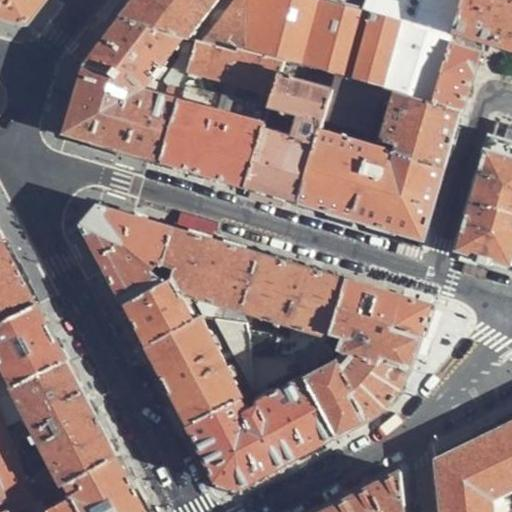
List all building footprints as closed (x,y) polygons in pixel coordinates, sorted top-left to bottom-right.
[(38,0),(0,0),(0,15),(21,23),(38,0)] [(189,33),(193,34),(219,0),(138,0),(124,19),(189,33)] [(324,69),(340,74),(435,101),(452,43),(456,27),(463,0),(430,0),(423,27),(325,0),(237,0),(206,38),(289,59),(324,69)] [(511,0),(463,0),(456,27),(502,41),(509,43),(511,44),(511,0)] [(133,152),(166,162),(200,48),(188,45),(176,89),(164,86),(160,89),(134,80),(135,78),(147,77),(150,75),(189,33),(124,19),(105,44),(87,68),(69,132),(133,152)] [(207,174),(250,186),(269,125),(275,104),(284,73),(289,59),(206,38),(203,37),(200,48),(166,162),(207,174)] [(435,101),(465,110),(470,92),(479,64),(482,52),(452,43),(435,101)] [(321,140),(324,126),(340,74),(324,69),(319,84),(284,73),(275,104),(303,113),(296,134),(269,125),(250,186),(276,194),(303,203),(321,140)] [(340,74),(324,126),(384,144),(382,149),(447,169),(455,140),(465,110),(435,101),(340,74)] [(511,124),(497,120),(459,249),(485,257),(511,265),(511,124)] [(379,158),(321,140),(303,203),(355,219),(426,240),(436,205),(447,169),(382,149),(379,158)] [(107,271),(125,306),(182,278),(176,227),(124,211),(100,204),(96,209),(83,226),(107,271)] [(245,323),(244,311),(260,252),(213,238),(176,227),(182,278),(202,317),(205,322),(219,322),(245,323)] [(0,325),(42,307),(25,274),(7,241),(0,244),(0,325)] [(331,337),(349,280),(308,267),(260,252),(244,311),(331,337)] [(131,316),(148,347),(202,317),(182,278),(125,306),(131,316)] [(319,340),(297,357),(302,369),(304,372),(334,356),(338,338),(345,339),(342,356),(348,359),(310,381),(341,438),(377,418),(384,412),(393,402),(406,385),(410,376),(416,365),(434,306),(349,280),(331,337),(329,345),(326,342),(319,340)] [(0,371),(0,396),(14,390),(71,363),(59,339),(42,307),(0,325),(0,354),(7,369),(0,371)] [(190,427),(243,399),(244,399),(205,322),(202,317),(148,347),(168,386),(190,427)] [(254,394),(249,356),(246,329),(245,323),(219,322),(254,394)] [(249,356),(297,357),(319,340),(246,329),(249,356)] [(302,369),(297,357),(249,356),(254,394),(302,369)] [(63,487),(123,459),(98,412),(71,363),(14,390),(63,487)] [(310,381),(307,378),(260,403),(261,406),(250,412),(243,399),(190,427),(219,481),(244,489),(285,467),(341,438),(310,381)] [(0,478),(11,511),(12,511),(36,501),(0,407),(0,478)] [(511,511),(511,420),(439,456),(444,511),(511,511)] [(36,501),(12,511),(150,511),(140,491),(123,459),(63,487),(36,501)] [(406,511),(402,473),(327,511),(406,511)] [(0,511),(11,511),(0,478),(0,511)]
